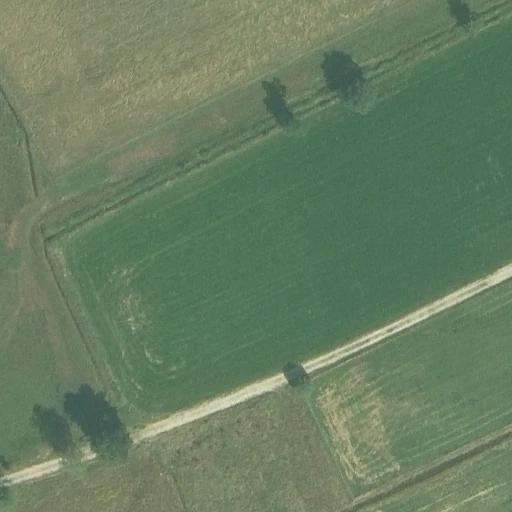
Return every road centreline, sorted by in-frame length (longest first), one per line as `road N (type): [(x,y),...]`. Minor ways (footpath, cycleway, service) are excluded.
road 1 (track): [(413,0),(62,181),(32,213),(17,251),(76,397),(82,422),(73,460)]
road 2 (track): [(511,265),(297,368),(0,487)]
